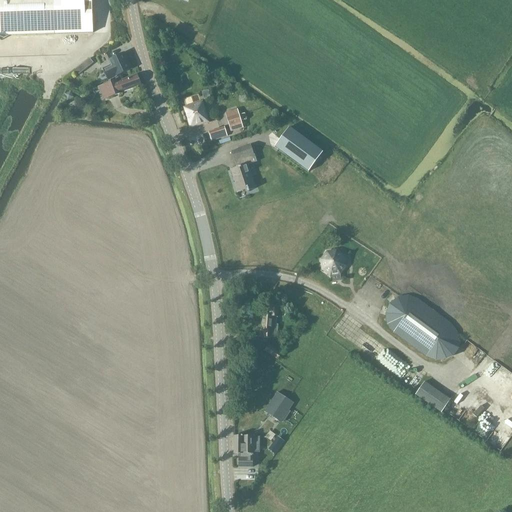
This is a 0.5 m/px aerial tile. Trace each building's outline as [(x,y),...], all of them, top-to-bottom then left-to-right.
[(0,0),(0,36),(93,34),(92,0),(0,0)] [(103,69),(108,81),(132,70),(124,53),(109,60),(111,65),(103,69)] [(89,57),(76,69),(79,73),(92,62),(89,57)] [(29,72),(28,66),(13,69),(14,75),(29,72)] [(123,94),(123,93),(141,86),(137,74),(119,81),(118,79),(103,85),(109,99),(123,94)] [(209,123),(203,103),(202,101),(183,107),(190,128),(209,123)] [(225,113),(226,117),(231,132),(243,128),(237,109),(225,113)] [(209,133),(212,141),(228,137),(225,128),(209,133)] [(289,128),(275,148),(308,172),(323,152),(289,128)] [(236,168),(231,170),(236,184),(234,185),(237,193),(255,188),(248,165),(258,162),(255,154),(254,154),(251,145),(231,151),(236,168)] [(327,252),(321,260),(321,261),(323,270),(323,271),(331,276),(332,276),(341,275),(341,274),(344,270),(347,267),(347,266),(346,257),(345,256),(337,251),(328,252),(327,252)] [(456,348),(458,341),(456,333),(455,331),(452,327),(447,323),(417,301),(414,299),(409,298),(404,298),(399,299),(394,302),(391,305),(387,315),(388,325),(391,329),(395,332),(428,357),(437,360),(447,358),(451,355),(456,348)] [(263,316),(262,330),(265,330),(264,338),(272,339),(272,337),(277,338),(278,326),(276,325),(277,318),(278,318),(279,308),(271,307),(270,317),(263,316)] [(278,360),(282,355),(269,345),(265,351),(278,360)] [(424,382),(415,395),(442,413),(450,400),(424,382)] [(265,412),(269,414),(282,423),(290,410),(283,406),(287,400),(277,393),(265,412)] [(488,438),(492,440),(496,432),(492,430),(488,438)] [(260,437),(253,437),(234,436),(234,454),(241,454),(241,458),(239,458),(238,468),(253,468),(253,453),(260,453),(260,437)] [(410,469),(389,500),(402,509),(409,497),(416,502),(423,491),(432,497),(439,487),(410,469)]
